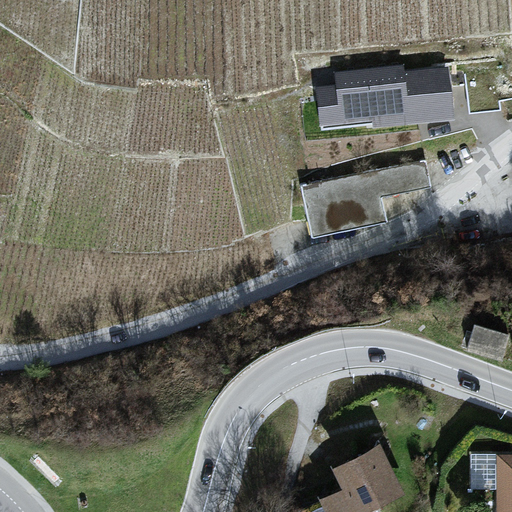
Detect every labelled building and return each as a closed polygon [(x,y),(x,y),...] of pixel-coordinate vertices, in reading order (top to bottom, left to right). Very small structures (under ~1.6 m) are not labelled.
[(314,88),(319,127),(372,121),(373,129),(455,119),(448,66),(405,71),(404,64),(335,72),(337,86),(314,88)] [(425,162),(302,187),(313,237),(388,222),(383,198),(431,188),(425,162)] [(474,319),(468,342),(502,352),(509,330),(474,319)] [(335,492),(316,501),(321,511),(365,511),(396,497),(371,447),(324,470),(335,492)] [(511,511),(511,456),(492,456),(493,511),(511,511)]
